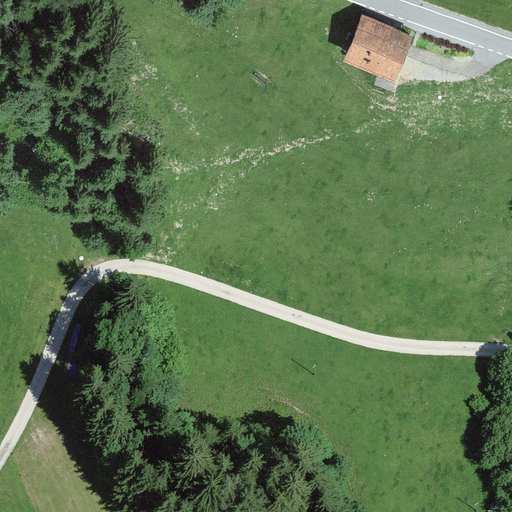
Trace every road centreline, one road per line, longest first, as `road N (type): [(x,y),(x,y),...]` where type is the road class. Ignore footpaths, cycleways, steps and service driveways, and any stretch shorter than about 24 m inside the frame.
road 1 (track): [(511,352),(411,348),(159,270),(110,268),(72,296),(23,419),(0,455)]
road 2 (tertiary): [(511,49),(368,0)]
